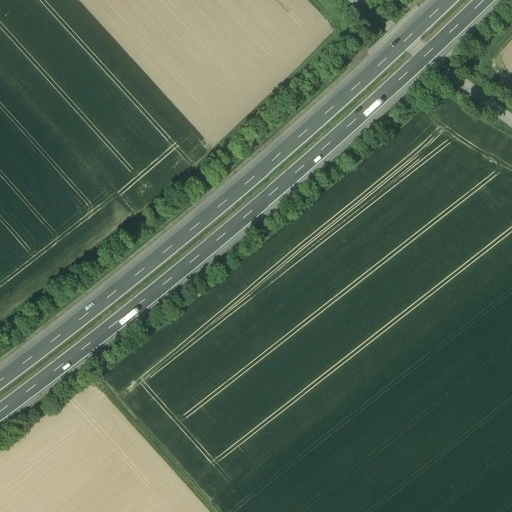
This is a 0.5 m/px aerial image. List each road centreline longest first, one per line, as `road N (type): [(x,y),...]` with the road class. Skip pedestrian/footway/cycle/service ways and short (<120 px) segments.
road 1 (motorway): [(0,413),(270,194),(482,0)]
road 2 (motorway): [(441,0),(246,180),(0,377)]
road 3 (track): [(0,327),(177,188),(346,33),(314,0)]
road 4 (unclassified): [(511,123),(356,0)]
road 5 (track): [(213,511),(98,382)]
